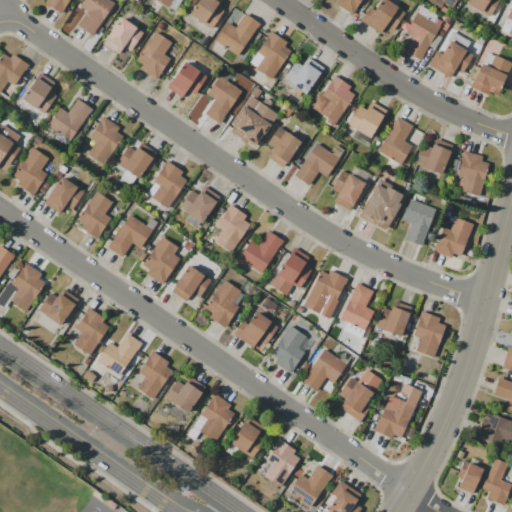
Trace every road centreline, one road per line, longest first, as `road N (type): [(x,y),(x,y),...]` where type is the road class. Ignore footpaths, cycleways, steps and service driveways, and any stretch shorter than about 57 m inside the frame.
road 1 (residential): [(486,301),(362,255),(0,14),(202,350),(413,495)]
road 2 (tertiary): [(511,205),(460,391),(401,511)]
road 3 (primary): [(237,511),(0,347)]
road 4 (residential): [(279,0),(417,98),(511,132)]
road 5 (primary): [(0,388),(177,511)]
